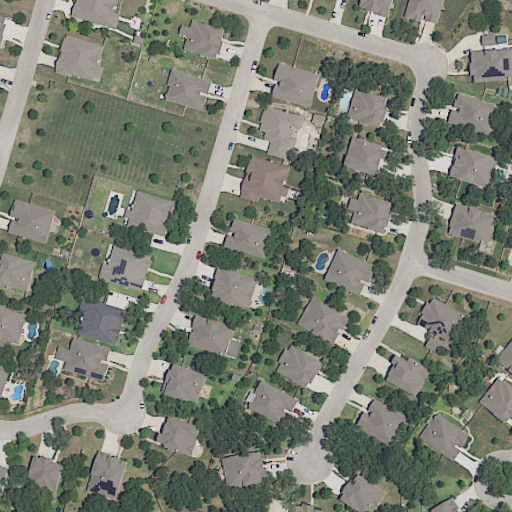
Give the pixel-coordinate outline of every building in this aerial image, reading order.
[(74,0),(71,14),(119,28),(124,8),(114,5),(115,0),(74,0)] [(359,0),(397,0),(392,19),(357,8),(359,0)] [(405,0),(447,0),(439,27),(416,20),(413,30),(397,25),(405,0)] [(0,49),(5,51),(15,21),(0,15),(0,9),(2,4),(0,3),(0,49)] [(193,19),(185,49),(222,58),(230,29),(193,19)] [(468,47),(470,81),(511,78),(511,45),(498,46),(497,32),(483,33),(484,46),(468,47)] [(69,37),(59,71),(101,83),(111,50),(69,37)] [(277,62),(271,83),(277,85),(275,94),(310,104),(318,74),(277,62)] [(173,65),(163,97),(200,109),(206,92),(217,95),(220,85),(206,80),(207,75),(173,65)] [(354,83),(382,92),(381,97),(394,101),(385,130),(344,117),(354,83)] [(455,91),(446,123),(490,135),(498,102),(455,91)] [(266,106),(259,130),(268,132),(266,140),(270,142),(268,151),(292,158),(304,117),(266,106)] [(353,135),(345,165),(381,175),(389,145),(353,135)] [(455,144),(447,175),(489,185),(496,155),(455,144)] [(254,156),(241,195),(256,200),(258,193),(280,200),(290,167),(254,156)] [(137,186),(184,202),(173,235),(144,225),(140,238),(126,233),(131,219),(122,216),(126,203),(131,204),(137,186)] [(359,192),(351,223),(388,232),(396,202),(359,192)] [(14,199),(5,229),(48,243),(58,212),(14,199)] [(450,200),(442,231),(484,242),(492,211),(450,200)] [(234,215),(224,247),(264,261),(275,228),(234,215)] [(0,239),(1,237),(20,244),(18,251),(42,259),(29,294),(0,283),(0,239)] [(114,242),(108,260),(100,258),(97,269),(109,273),(106,282),(143,293),(155,255),(114,242)] [(337,249),(325,276),(361,291),(373,264),(337,249)] [(218,264),(209,293),(250,306),(259,277),(218,264)] [(433,294),(417,325),(451,343),(467,312),(433,294)] [(82,295),(77,308),(86,311),(78,331),(123,349),(131,330),(123,327),(129,313),(82,295)] [(313,296),(299,324),(338,345),(352,317),(313,296)] [(0,301),(31,313),(20,344),(0,336),(0,301)] [(195,312),(183,345),(223,359),(234,327),(195,312)] [(437,354),(442,344),(430,337),(425,347),(437,354)] [(77,338),(117,354),(106,382),(66,366),(77,338)] [(511,347),(511,374),(498,363),(511,347)] [(295,350),(327,369),(312,394),(281,375),(295,350)] [(168,358),(206,373),(197,398),(158,384),(168,358)] [(399,359),(433,378),(419,402),(385,383),(399,359)] [(0,364),(10,368),(0,396),(0,364)] [(501,381),(511,390),(511,424),(510,427),(482,404),(501,381)] [(265,385),(302,404),(297,415),(290,412),(282,427),(252,412),(265,385)] [(378,404),(371,417),(363,412),(354,429),(393,448),(407,419),(378,404)] [(441,416),(472,439),(453,465),(422,442),(432,429),(441,416)] [(172,417),(161,447),(195,459),(206,429),(172,417)] [(96,446),(86,476),(93,478),(90,486),(122,497),(132,467),(122,464),(125,456),(96,446)] [(38,449),(71,461),(61,491),(28,479),(38,449)] [(0,455),(0,502),(3,503),(11,468),(0,465),(0,460),(1,456),(0,455)] [(227,463),(231,494),(271,489),(267,458),(245,461),(227,463)] [(353,464),(336,493),(368,511),(373,511),(389,485),(353,464)] [(290,496),(320,499),(318,511),(284,511),(285,505),(289,506),(290,496)] [(439,511),(456,501),(463,511),(439,511)]
